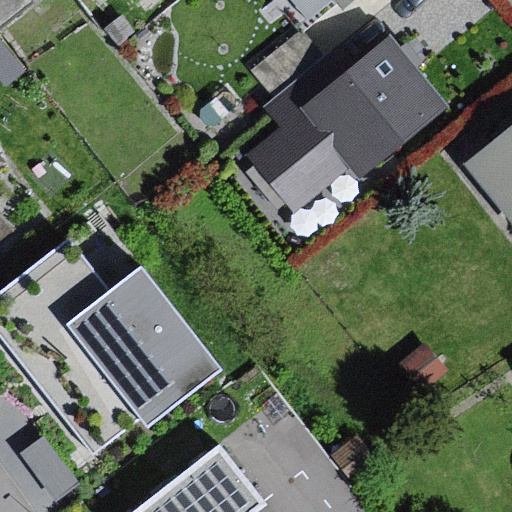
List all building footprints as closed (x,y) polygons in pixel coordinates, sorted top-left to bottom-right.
[(0,0),(0,28),(36,1),(35,0),(0,0)] [(340,0),(349,10),(360,0),(340,0)] [(400,51),(314,120),(362,179),(448,110),(400,51)] [(511,137),(471,169),(511,223),(511,137)] [(65,239),(0,292),(0,326),(97,443),(136,411),(146,423),(216,365),(138,271),(111,294),(77,253),(65,239)] [(425,353),(402,369),(421,395),(444,379),(425,353)] [(359,438),(333,460),(352,483),(378,462),(359,438)] [(219,441),(128,511),(247,511),(253,508),(264,500),(246,476),(219,441)]
